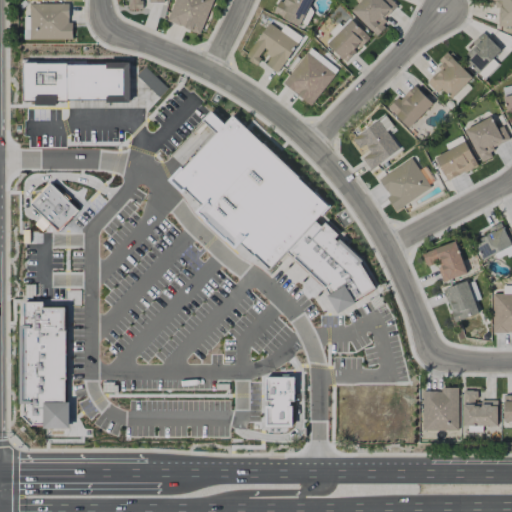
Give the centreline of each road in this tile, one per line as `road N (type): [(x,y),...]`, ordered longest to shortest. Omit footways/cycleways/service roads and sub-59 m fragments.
road 1 (residential): [(103,23),(214,71),(295,125),(376,216),(441,360)]
road 2 (secondary): [(511,481),(171,475)]
road 3 (secondary): [(0,508),(229,510)]
road 4 (secondary): [(229,510),(425,511)]
road 5 (residential): [(448,11),(315,146)]
road 6 (secondary): [(146,475),(0,474)]
road 7 (residential): [(511,181),(389,245)]
road 8 (secondary): [(229,510),(253,492),(312,492),(341,476)]
